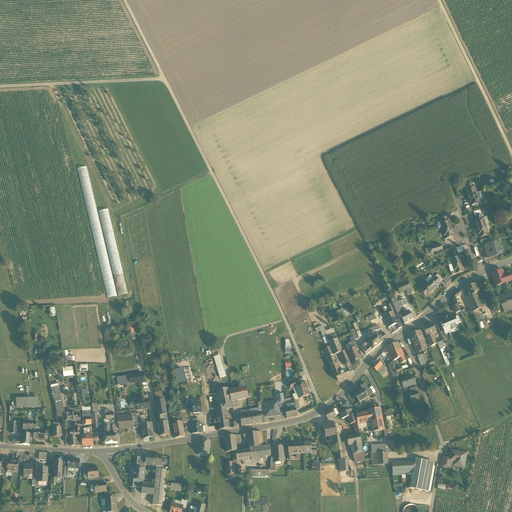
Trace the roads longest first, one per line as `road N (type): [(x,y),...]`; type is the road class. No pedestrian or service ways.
road 1 (track): [(123,0),(281,312),(321,409)]
road 2 (unclassified): [(400,333),(338,398),(304,418),(106,451)]
road 3 (unclassified): [(400,333),(442,443),(430,511)]
road 4 (track): [(438,0),(511,154)]
road 5 (track): [(163,78),(0,86)]
